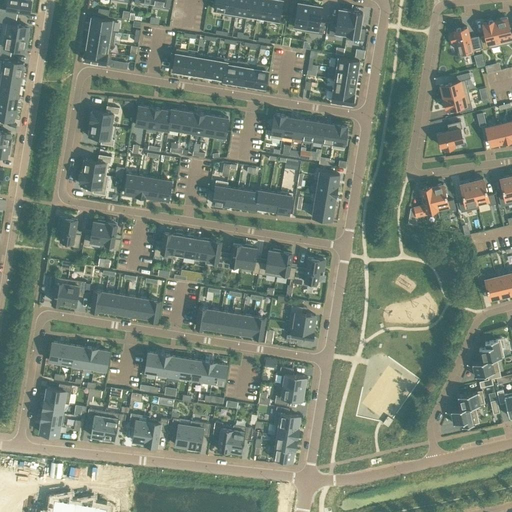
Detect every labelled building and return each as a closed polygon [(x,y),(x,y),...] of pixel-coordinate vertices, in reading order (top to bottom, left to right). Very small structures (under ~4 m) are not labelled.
[(0,7),(0,14),(16,17),(17,10),(29,12),(30,0),(7,0),(6,8),(0,7)] [(152,0),(153,2),(164,4),(163,7),(170,8),(171,0),(152,0)] [(225,11),(226,0),(215,0),(214,9),(224,11),(225,11)] [(235,16),(237,0),(226,0),(225,11),(224,11),(224,14),(235,16)] [(246,17),(248,0),(237,0),(235,16),(246,18),(246,17)] [(257,16),(259,0),(248,0),(246,17),(257,18),(257,16)] [(268,18),(270,0),(259,0),(257,16),(267,18),(268,18)] [(278,22),(281,0),(270,0),(268,18),(267,18),(267,20),(278,22)] [(305,31),(310,3),(308,3),(300,1),(300,2),(298,1),(295,17),(289,16),(287,28),(305,31)] [(319,20),(321,5),(319,5),(319,4),(312,3),(312,4),(310,3),(305,31),(323,33),(325,21),(319,20)] [(347,34),(351,10),(349,10),(349,9),(341,8),(341,9),(339,8),(336,23),(330,22),(328,34),(335,36),(336,32),(346,34),(347,34)] [(360,27),(362,12),(360,12),(360,11),(353,10),(351,10),(347,34),(346,34),(346,38),(358,40),(358,39),(364,40),(366,28),(360,27)] [(0,20),(3,21),(1,33),(28,37),(29,30),(28,30),(28,25),(15,23),(16,17),(0,14),(0,20)] [(91,16),(90,27),(113,31),(113,30),(115,20),(91,16)] [(507,16),(495,19),(501,45),(511,41),(511,33),(511,34),(507,16)] [(485,35),(480,36),(483,49),(501,45),(495,19),(482,22),(485,35)] [(454,31),(450,32),(452,43),(457,42),(460,56),(473,53),(473,51),(481,49),(478,35),(470,37),(467,26),(454,29),(454,31)] [(90,27),(88,38),(111,42),(113,42),(115,31),(113,30),(113,31),(90,27)] [(0,51),(11,53),(12,47),(24,49),(25,44),(26,45),(28,37),(1,33),(0,38),(0,51)] [(88,38),(86,48),(109,52),(111,42),(88,38)] [(186,54),(187,54),(188,49),(176,47),(172,70),(184,72),(186,54)] [(86,48),(84,59),(91,61),(98,62),(110,64),(112,52),(109,52),(86,48)] [(0,70),(21,74),(22,74),(23,67),(22,67),(23,65),(23,62),(9,60),(10,54),(11,53),(0,51),(0,70)] [(204,75),(207,55),(196,53),(196,55),(194,73),(204,75)] [(196,55),(187,54),(186,54),(184,72),(194,73),(196,55)] [(217,56),(216,56),(207,55),(204,75),(214,77),(217,56)] [(227,59),(228,57),(217,55),(216,56),(217,56),(214,77),(223,78),(224,78),(227,59)] [(357,71),(359,60),(336,56),(334,67),(357,71)] [(237,61),(227,59),(224,78),(223,78),(223,80),(234,82),(237,61)] [(247,62),(248,62),(248,61),(237,59),(237,61),(234,82),(244,84),(247,62)] [(117,61),(116,67),(127,69),(128,62),(117,61)] [(257,64),(254,63),(248,62),(247,62),(244,84),(254,85),(257,64)] [(265,87),(268,65),(257,63),(257,64),(254,85),(265,87)] [(356,82),(357,71),(334,67),(332,78),(334,79),(335,78),(356,82)] [(0,81),(19,85),(21,74),(0,70),(0,81)] [(458,80),(440,85),(443,97),(468,91),(465,79),(470,77),(469,71),(456,75),(458,80)] [(354,92),(356,82),(335,78),(334,79),(333,89),(354,92)] [(0,93),(17,96),(19,85),(0,81),(0,93)] [(352,104),(354,92),(333,89),(331,100),(338,101),(338,102),(345,103),(345,102),(352,104)] [(468,91),(443,97),(446,109),(458,106),(460,112),(472,109),(468,91)] [(0,104),(16,107),(17,97),(17,96),(0,93),(0,104)] [(0,117),(14,119),(15,114),(16,114),(17,108),(16,107),(0,104),(0,117)] [(112,125),(114,113),(118,113),(119,107),(107,104),(106,111),(92,109),(92,110),(91,110),(89,121),(90,122),(111,125),(114,125),(112,125)] [(138,104),(135,124),(147,126),(150,106),(138,104)] [(150,106),(147,126),(157,128),(161,107),(150,106)] [(161,107),(157,128),(168,129),(168,127),(171,109),(161,107)] [(171,109),(168,127),(179,129),(180,129),(183,109),(172,107),(171,109)] [(183,109),(180,129),(191,131),(194,111),(183,109)] [(194,111),(191,131),(202,133),(205,113),(194,111)] [(483,111),(476,113),(479,126),(486,124),(483,111)] [(285,115),(286,115),(286,114),(275,112),(275,113),(274,113),(270,137),(282,139),(283,134),(282,134),(285,115)] [(205,113),(202,133),(213,135),(217,115),(205,113)] [(217,115),(213,135),(225,137),(228,117),(217,115)] [(292,136),(295,117),(286,115),(285,115),(282,134),(283,134),(292,136)] [(302,137),(305,118),(295,117),(292,136),(302,137)] [(312,139),(315,120),(305,118),(302,137),(312,139)] [(322,141),(326,122),(315,120),(312,139),(322,141)] [(449,130),(438,132),(441,146),(443,145),(444,150),(454,147),(453,143),(463,140),(460,128),(462,127),(460,120),(447,123),(449,130)] [(112,138),(114,125),(111,125),(90,122),(89,121),(89,122),(90,122),(90,126),(88,126),(87,133),(88,134),(101,137),(100,143),(113,145),(114,138),(112,138)] [(511,135),(508,121),(497,123),(502,142),(511,139),(511,135)] [(333,142),(336,124),(326,122),(322,141),(333,142)] [(333,142),(332,147),(343,149),(347,125),(346,125),(346,124),(336,122),(336,124),(333,142)] [(497,123),(486,126),(490,144),(502,142),(497,123)] [(0,142),(10,144),(11,137),(10,136),(11,132),(0,130),(0,142)] [(0,154),(7,155),(8,151),(9,151),(10,145),(10,144),(0,142),(0,154)] [(106,174),(108,162),(110,162),(111,156),(99,153),(98,160),(84,158),(82,170),(81,170),(108,175),(108,174),(106,174)] [(92,192),(105,194),(108,175),(81,170),(79,181),(80,182),(80,183),(93,185),(92,192)] [(319,170),(317,182),(337,185),(339,173),(319,170)] [(134,195),(138,174),(126,172),(122,193),(134,195)] [(135,194),(146,196),(149,176),(139,174),(135,194)] [(504,194),(498,196),(501,206),(511,202),(511,176),(511,174),(500,177),(504,194)] [(149,176),(146,196),(157,197),(160,177),(149,176)] [(160,177),(157,197),(168,199),(172,179),(160,177)] [(483,177),(471,180),(478,207),(479,207),(477,202),(488,200),(489,205),(496,203),(493,193),(487,195),(483,177)] [(216,179),(212,202),(224,204),(224,203),(227,186),(228,181),(216,179)] [(464,200),(458,201),(461,211),(478,207),(471,180),(460,183),(464,200)] [(317,182),(316,193),(336,196),(338,185),(337,185),(317,182)] [(432,185),(431,185),(438,210),(448,208),(449,210),(455,208),(453,199),(447,200),(443,183),(432,185)] [(424,204),(414,206),(416,215),(438,210),(431,185),(420,188),(424,204)] [(227,186),(224,203),(235,205),(237,187),(227,186)] [(237,187),(235,205),(245,207),(248,189),(237,187)] [(248,189),(245,207),(256,209),(257,207),(256,206),(258,191),(248,189)] [(258,191),(256,206),(257,207),(267,208),(270,191),(258,189),(258,191)] [(280,192),(278,209),(289,211),(292,192),(281,190),(280,192)] [(270,191),(267,208),(277,210),(278,209),(280,192),(270,191)] [(314,204),(334,207),(336,196),(316,193),(314,204)] [(314,204),(312,216),(332,219),(334,207),(314,204)] [(75,232),(77,219),(60,216),(58,226),(62,227),(60,241),(73,243),(72,246),(78,247),(81,233),(75,232)] [(101,244),(105,222),(105,221),(98,219),(97,221),(93,220),(91,233),(85,232),(83,244),(89,245),(90,242),(101,244)] [(115,237),(117,224),(105,222),(101,244),(113,246),(112,248),(119,249),(121,238),(115,237)] [(172,255),(175,233),(164,231),(161,245),(155,244),(154,255),(160,256),(160,255),(172,257),(172,255)] [(183,256),(187,235),(182,234),(182,233),(176,232),(176,233),(175,233),(172,255),(183,256)] [(194,258),(198,237),(193,236),(193,235),(187,234),(187,235),(183,256),(194,258)] [(206,260),(209,239),(209,238),(203,237),(203,238),(198,237),(194,258),(205,260),(206,260)] [(219,254),(221,241),(209,239),(206,260),(205,260),(205,262),(217,264),(217,266),(223,267),(225,255),(219,254)] [(241,267),(245,245),(233,243),(231,256),(225,255),(223,267),(229,268),(229,265),(241,267)] [(254,260),(256,247),(252,246),(252,245),(245,244),(245,245),(241,267),(253,269),(252,272),(258,273),(260,261),(254,260)] [(276,275),(280,251),(280,249),(273,248),(273,249),(268,249),(266,262),(260,261),(258,273),(276,275)] [(290,266),(292,253),(280,251),(276,275),(294,278),(296,269),(296,267),(290,266)] [(317,286),(319,269),(323,270),(325,259),(308,257),(305,270),(296,269),(294,278),(293,282),(317,286)] [(495,275),(496,275),(495,272),(484,275),(484,273),(477,274),(480,284),(486,283),(489,299),(500,296),(495,275)] [(511,293),(506,272),(496,275),(495,275),(500,296),(511,293)] [(64,302),(68,278),(44,274),(42,285),(54,287),(52,301),(64,302)] [(76,304),(78,291),(84,292),(86,281),(68,278),(64,302),(64,304),(71,305),(71,304),(76,304)] [(103,309),(106,291),(94,289),(91,308),(103,309)] [(113,311),(116,292),(106,291),(103,309),(113,311)] [(124,313),(127,294),(116,292),(113,311),(124,313)] [(135,315),(138,296),(127,294),(124,313),(135,315)] [(145,316),(148,298),(138,296),(135,315),(145,316)] [(160,299),(148,298),(145,316),(157,318),(160,299)] [(315,318),(315,314),(302,312),(303,306),(292,304),(288,322),(291,323),(291,322),(313,326),(315,326),(316,319),(315,318)] [(207,327),(211,308),(199,306),(196,325),(207,327)] [(218,328),(221,310),(211,308),(207,327),(218,328)] [(229,330),(232,311),(221,310),(218,328),(229,330)] [(239,332),(242,313),(232,311),(229,330),(239,332)] [(250,334),(253,315),(242,313),(239,332),(250,334)] [(265,317),(253,315),(250,334),(262,336),(265,317)] [(311,338),(313,326),(291,322),(291,323),(289,334),(287,333),(286,340),(297,341),(298,335),(311,338)] [(500,338),(485,341),(486,346),(479,348),(482,360),(496,357),(504,356),(500,338)] [(52,340),(49,360),(61,362),(64,342),(52,340)] [(64,342),(61,362),(72,364),(75,344),(64,342)] [(72,364),(71,368),(82,370),(83,365),(86,346),(75,344),(72,364)] [(86,346),(83,365),(89,366),(94,367),(97,348),(97,347),(87,346),(86,346)] [(94,367),(93,372),(105,374),(109,350),(97,348),(94,367)] [(148,351),(144,372),(156,374),(157,372),(160,353),(148,351)] [(160,353),(157,372),(167,374),(170,355),(170,354),(160,352),(160,353)] [(170,355),(167,374),(178,376),(182,356),(170,355)] [(182,356),(178,376),(190,377),(193,358),(182,356)] [(501,376),(496,357),(482,360),(472,362),(475,375),(487,373),(488,378),(492,378),(501,376)] [(190,377),(189,380),(201,382),(204,360),(193,358),(190,377)] [(204,360),(201,382),(211,383),(215,362),(215,361),(210,361),(204,360)] [(215,362),(211,383),(223,385),(227,364),(215,362)] [(281,365),(280,372),(282,372),(280,384),(304,388),(304,386),(307,386),(308,378),(306,378),(306,376),(292,373),(293,367),(281,365)] [(493,384),(492,378),(488,378),(479,381),(480,386),(493,384)] [(47,387),(45,398),(64,401),(69,402),(72,384),(59,382),(58,388),(47,387)] [(278,384),(275,402),(287,404),(288,398),(302,400),(304,388),(280,384),(278,384)] [(485,402),(482,389),(457,395),(460,407),(475,404),(475,405),(485,402)] [(511,391),(504,393),(503,389),(497,390),(500,403),(505,401),(509,416),(511,415),(511,417),(511,416),(511,391)] [(140,394),(131,393),(130,400),(139,401),(140,394)] [(42,409),(62,412),(64,401),(45,398),(44,398),(42,409)] [(479,422),(475,405),(475,404),(460,407),(450,410),(453,423),(460,421),(461,426),(479,422)] [(277,405),(274,423),(276,423),(298,427),(300,415),(288,413),(289,407),(277,405)] [(89,407),(87,420),(93,421),(90,435),(103,437),(107,410),(89,407)] [(42,409),(41,420),(60,423),(63,423),(65,413),(62,412),(42,409)] [(107,410),(103,437),(106,437),(115,439),(117,425),(123,426),(125,413),(107,410)] [(131,412),(129,425),(135,426),(132,440),(145,442),(149,418),(149,415),(137,413),(137,414),(131,412)] [(387,415),(383,422),(388,426),(393,419),(387,415)] [(173,416),(171,429),(177,430),(175,444),(187,446),(191,424),(179,422),(180,417),(173,416)] [(145,442),(157,445),(160,429),(166,430),(168,418),(161,417),(160,420),(149,418),(145,442)] [(191,424),(187,446),(200,448),(202,434),(208,435),(210,423),(192,419),(191,424)] [(41,420),(39,431),(59,435),(60,423),(41,420)] [(215,420),(213,433),(220,434),(217,448),(229,451),(230,450),(233,426),(222,424),(222,422),(215,420)] [(276,423),(274,434),(277,434),(296,438),(298,427),(276,423)] [(233,426),(230,450),(242,452),(244,438),(250,439),(252,427),(234,424),(233,426)] [(277,434),(275,445),(294,448),(295,448),(296,438),(277,434)] [(273,445),(271,456),(278,458),(278,460),(286,461),(287,459),(292,460),(294,448),(275,445),(273,445)] [(106,511),(107,505),(82,501),(59,497),(54,497),(53,503),(51,511),(106,511)]
